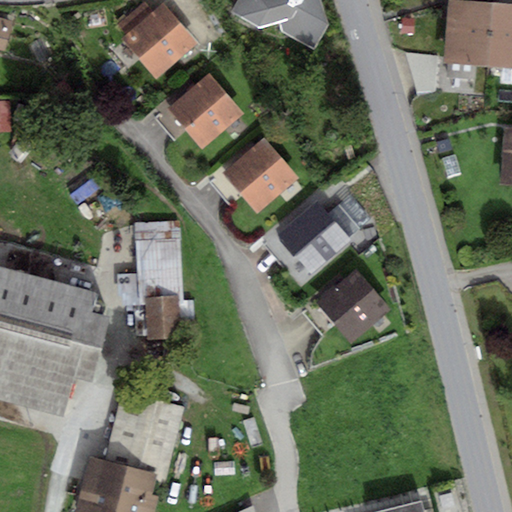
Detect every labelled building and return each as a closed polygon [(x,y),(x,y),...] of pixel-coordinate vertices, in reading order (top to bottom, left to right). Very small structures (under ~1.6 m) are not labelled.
[(237,0),(232,10),(260,28),(279,21),(282,31),(315,51),(327,27),(320,0),(237,0)] [(117,25),(126,35),(153,11),(145,1),(117,25)] [(492,5),(447,2),(444,64),(488,66),(492,5)] [(126,35),(123,37),(157,77),(197,43),(163,3),(153,11),(126,35)] [(511,5),(492,5),(488,66),(511,67),(511,5)] [(14,22),(0,17),(0,50),(5,52),(14,22)] [(414,19),(403,18),(402,35),(413,36),(414,19)] [(209,72),(167,107),(187,131),(202,148),(244,112),(209,72)] [(53,88),(43,94),(58,116),(68,109),(53,88)] [(187,131),(167,107),(156,117),(175,141),(187,131)] [(511,128),(505,128),(500,181),(511,182),(511,128)] [(266,138),(224,173),(242,195),(258,212),(299,176),(266,138)] [(447,138),(438,141),(441,151),(450,148),(447,138)] [(242,195),(224,173),(211,184),(229,205),(242,195)] [(351,196),(329,214),(349,238),(371,219),(351,196)] [(317,200),(275,236),(313,280),(354,244),(349,238),(329,214),(317,200)] [(179,220),(136,223),(141,297),(145,297),(148,339),(181,336),(178,298),(185,297),(179,220)] [(94,293),(0,268),(0,396),(65,413),(74,377),(92,382),(110,316),(89,311),(94,293)] [(357,269),(317,303),(336,325),(351,343),(391,310),(357,269)] [(336,325),(317,303),(304,314),(323,336),(336,325)] [(122,392),(105,460),(153,472),(167,475),(184,408),(122,392)] [(105,460),(89,456),(75,511),(152,511),(156,498),(147,496),(153,472),(105,460)] [(373,511),(423,511),(421,501),(373,511)]
